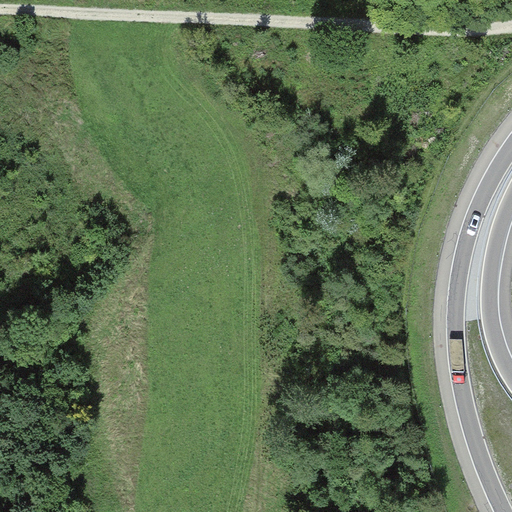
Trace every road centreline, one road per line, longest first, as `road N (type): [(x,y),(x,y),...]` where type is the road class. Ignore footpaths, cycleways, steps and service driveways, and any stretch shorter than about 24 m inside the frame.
road 1 (track): [(0,9),(448,25),(511,20)]
road 2 (motorway): [(511,146),(463,250),(454,329),(475,449),(503,511)]
road 3 (motorway): [(511,370),(493,300),(511,208)]
